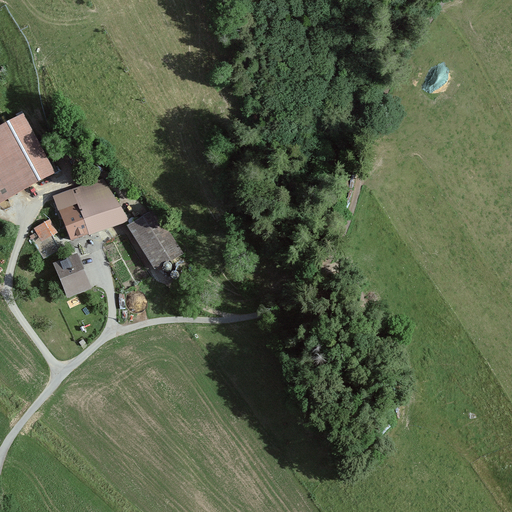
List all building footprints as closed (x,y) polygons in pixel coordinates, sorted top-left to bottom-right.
[(23,118),(0,130),(0,203),(54,175),(23,118)] [(103,181),(55,198),(72,241),(128,221),(103,181)] [(154,211),(127,229),(154,270),(181,252),(154,211)] [(42,243),(59,233),(51,219),(34,229),(42,243)] [(76,258),(54,267),(69,299),(90,290),(76,258)] [(170,274),(171,273),(172,272),(172,270),(172,269),(172,268),(171,267),(170,266),(169,266),(167,266),(166,266),(165,267),(164,268),(164,270),(164,271),(165,273),(166,274),(167,274),(169,274),(170,274)] [(178,282),(179,282),(180,280),(180,279),(180,278),(179,276),(179,275),(177,275),(176,274),(175,274),(173,275),(172,276),(172,277),(171,278),(171,280),(172,281),(173,282),(175,283),(176,283),(178,282)]
